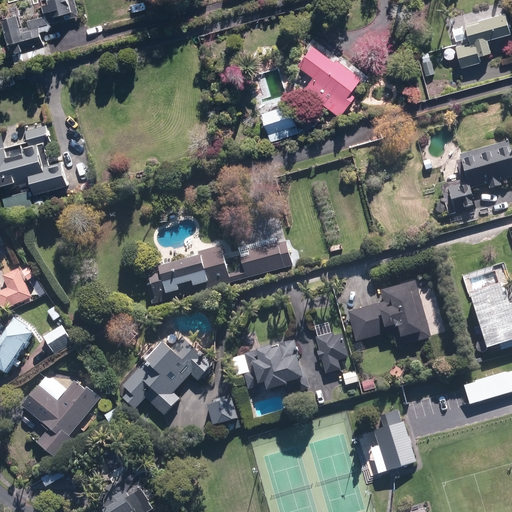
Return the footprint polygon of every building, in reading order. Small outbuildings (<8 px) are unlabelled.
[(82,16),(77,0),(51,0),(52,3),(45,6),(47,16),(29,21),(31,27),(24,28),(20,15),(4,20),(17,66),(23,65),(24,67),(50,60),(43,32),(48,30),(50,32),(53,26),(51,24),(82,16)] [(492,40),(511,34),(511,22),(510,13),(484,20),(484,23),(470,27),(475,43),(460,47),(465,68),(485,62),(484,56),(496,52),(492,40)] [(365,78),(340,59),(339,62),(317,45),(301,66),(315,77),(306,89),(343,118),(359,97),(354,93),(365,78)] [(460,67),(458,59),(450,61),(452,69),(460,67)] [(437,73),(433,60),(424,63),(427,76),(437,73)] [(273,142),(301,133),(292,105),(264,114),(273,142)] [(37,194),(71,185),(64,161),(53,165),(47,143),(53,141),(49,125),(28,130),(31,141),(0,149),(0,187),(8,185),(9,188),(34,181),(37,194)] [(502,181),(511,178),(511,144),(511,142),(462,154),(464,160),(456,162),(461,181),(443,186),(454,227),(480,220),(472,189),(491,184),(492,189),(504,186),(502,181)] [(126,161),(104,169),(109,182),(131,173),(126,161)] [(383,184),(385,194),(395,191),(392,181),(383,184)] [(155,303),(295,264),(288,240),(280,242),(280,240),(243,251),(248,271),(233,276),(227,253),(228,252),(226,243),(201,250),(202,253),(165,263),(165,262),(151,266),(157,286),(151,288),(155,303)] [(34,296),(21,267),(5,274),(10,286),(0,290),(0,296),(5,308),(34,296)] [(42,295),(47,292),(36,274),(30,278),(42,295)] [(434,335),(418,279),(383,288),(386,300),(350,310),(358,339),(395,330),(399,345),(434,335)] [(511,283),(511,280),(476,290),(492,345),(511,339),(511,283)] [(49,310),(55,320),(62,316),(57,306),(49,310)] [(0,364),(10,371),(26,347),(28,348),(32,342),(30,340),(36,331),(29,327),(30,325),(16,316),(8,327),(10,328),(0,342),(0,364)] [(73,340),(64,324),(46,335),(55,350),(73,340)] [(341,359),(351,356),(343,328),(318,336),(322,349),(320,350),(322,358),(324,357),(328,372),(343,368),(341,359)] [(138,407),(149,396),(167,413),(183,397),(177,391),(194,373),(200,379),(204,376),(207,378),(213,371),(210,369),(216,363),(186,335),(176,345),(168,338),(125,384),(132,390),(126,396),(138,407)] [(305,366),(297,338),(282,343),(282,344),(277,346),(276,342),(260,347),(261,348),(247,352),(252,371),(246,373),(251,388),(270,383),(271,388),(286,383),(289,393),(312,387),(306,366),(305,366)] [(357,369),(344,373),(347,384),(360,381),(357,369)] [(511,391),(511,370),(507,372),(507,371),(475,380),(475,381),(464,385),(470,404),(511,391)] [(364,381),(366,390),(377,387),(375,377),(364,381)] [(72,434),(103,396),(90,385),(88,388),(77,379),(60,399),(42,384),(25,405),(45,421),(44,424),(50,428),(40,441),(60,457),(76,438),(72,434)] [(217,423),(241,416),(235,396),(211,403),(217,423)] [(117,408),(107,414),(113,424),(123,418),(117,408)] [(419,460),(407,419),(405,420),(401,408),(382,414),(386,425),(377,429),(390,469),(419,460)] [(148,511),(156,507),(152,500),(154,499),(147,487),(148,484),(142,481),(145,476),(140,474),(141,472),(129,466),(122,479),(117,480),(106,486),(101,497),(101,508),(103,511),(148,511)] [(63,467),(41,478),(46,488),(68,477),(63,467)]
